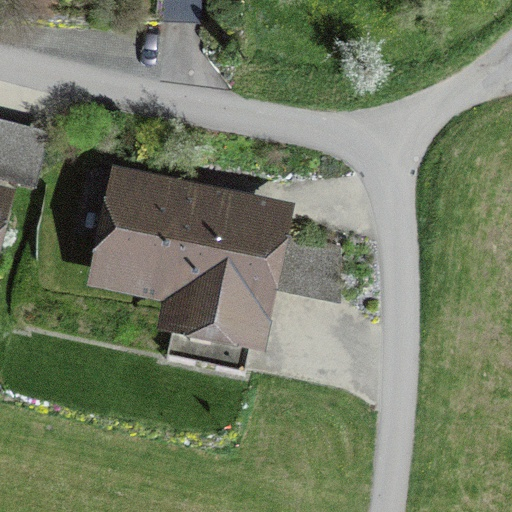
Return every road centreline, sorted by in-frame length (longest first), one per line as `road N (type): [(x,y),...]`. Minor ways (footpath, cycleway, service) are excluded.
road 1 (unclassified): [(0,51),(388,151),(402,396),(387,511)]
road 2 (track): [(511,58),(388,151)]
